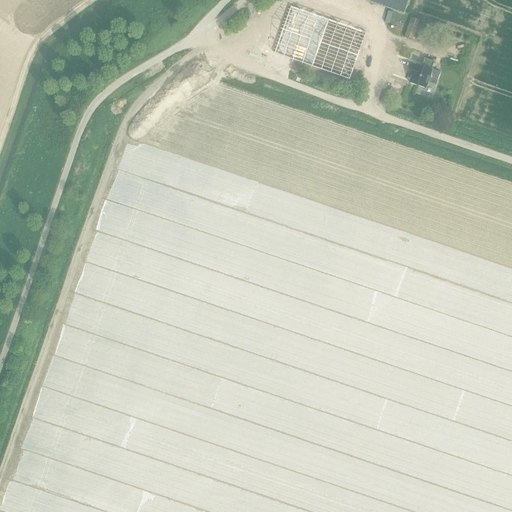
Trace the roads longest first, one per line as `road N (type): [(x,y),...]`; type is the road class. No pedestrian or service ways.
road 1 (unclassified): [(0,362),(87,110),(243,0)]
road 2 (track): [(205,28),(214,46),(248,67),(511,161)]
